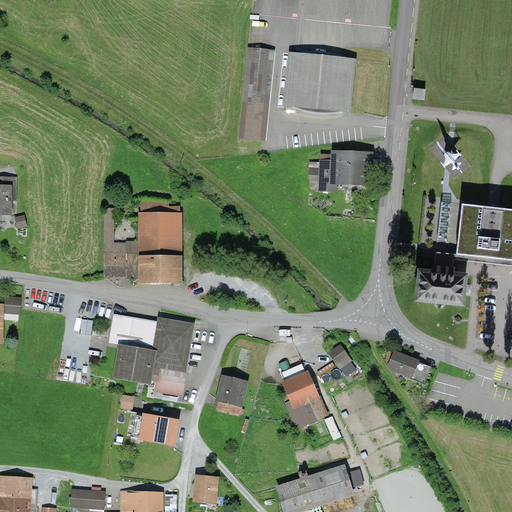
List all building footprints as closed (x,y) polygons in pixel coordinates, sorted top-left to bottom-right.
[(262,140),(271,52),(250,50),(241,138),(262,140)] [(290,54),(285,106),(349,113),(355,61),(290,54)] [(414,88),(413,99),(424,100),(425,90),(414,88)] [(335,191),(335,181),(366,182),(367,157),(321,155),(320,190),(335,191)] [(0,211),(8,212),(8,200),(15,200),(15,179),(0,179),(0,211)] [(114,210),(106,210),(105,275),(135,276),(135,281),(174,281),(174,267),(180,267),(180,258),(179,213),(168,213),(168,204),(141,204),(140,260),(139,260),(137,255),(124,255),(124,245),(112,245),(112,214),(114,214),(114,210)] [(511,209),(462,204),(456,254),(511,260),(511,209)] [(421,273),(418,298),(461,302),(464,276),(452,275),(453,261),(435,259),(433,274),(421,273)] [(7,299),(5,312),(18,313),(19,300),(7,299)] [(112,326),(109,343),(148,350),(151,332),(112,326)] [(181,372),(187,340),(156,334),(152,355),(121,349),(117,375),(148,381),(150,366),(158,368),(154,388),(180,393),(184,372),(181,372)] [(331,354),(338,363),(347,357),(340,347),(331,354)] [(409,375),(408,378),(424,385),(431,367),(390,351),(386,361),(392,363),(390,368),(409,375)] [(340,367),(349,361),(347,357),(338,363),(340,367)] [(286,406),(296,427),(323,415),(306,375),(286,384),(294,403),(286,406)] [(217,408),(240,414),(246,385),(224,380),(217,408)] [(122,395),(120,409),(132,411),(135,397),(122,395)] [(131,415),(128,435),(172,443),(175,423),(131,415)] [(343,468),(308,479),(306,470),(298,473),(301,481),(278,488),(285,511),(294,511),(352,494),(343,468)] [(29,481),(2,479),(0,497),(8,498),(8,509),(18,510),(18,511),(27,511),(28,504),(35,504),(36,490),(29,490),(29,481)] [(196,491),(195,499),(214,500),(216,481),(197,479),(197,486),(194,485),(193,491),(196,491)] [(73,491),(72,506),(80,507),(81,492),(73,491)] [(81,492),(80,507),(88,507),(89,492),(81,492)] [(104,508),(105,493),(89,492),(88,507),(104,508)] [(161,511),(162,495),(134,493),(128,494),(128,503),(121,503),(121,511),(161,511)] [(18,511),(18,510),(8,509),(8,498),(0,497),(0,511),(18,511)]
